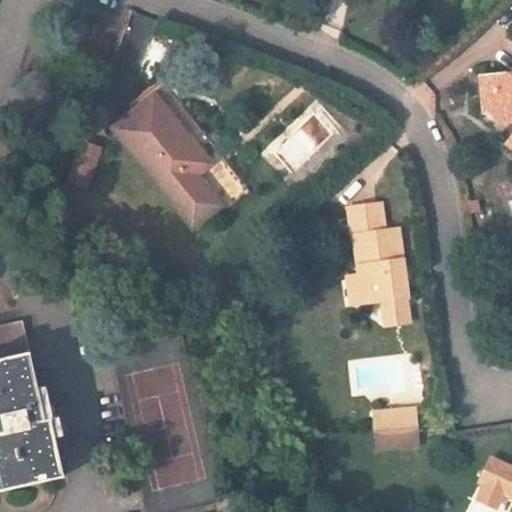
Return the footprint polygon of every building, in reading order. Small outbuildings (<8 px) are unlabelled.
[(146,43),(153,19),(129,12),(122,37),(146,43)] [(511,122),(511,146),(511,148),(511,78),(511,79),(484,80),(486,119),(506,118),(511,122)] [(313,97),(261,156),(296,187),(348,128),(313,97)] [(227,212),(198,180),(213,167),(154,102),(115,138),(201,236),(227,212)] [(97,154),(78,147),(64,184),(83,191),(97,154)] [(361,241),(365,281),(368,308),(389,306),(414,303),(407,236),(389,237),(386,210),(353,214),(356,242),(361,241)] [(359,309),(368,308),(365,281),(356,282),(359,309)] [(417,328),(414,303),(389,306),(391,331),(417,328)] [(0,487),(63,475),(47,399),(39,400),(23,323),(0,327),(0,487)] [(118,413),(133,412),(130,358),(116,358),(118,413)] [(426,395),(411,397),(413,415),(428,414),(426,395)] [(389,401),(391,418),(413,415),(411,397),(389,401)] [(428,414),(413,415),(391,418),(393,434),(430,430),(428,414)] [(511,450),(486,437),(475,460),(480,462),(495,470),(511,478),(511,450)] [(139,477),(152,511),(169,511),(207,498),(191,457),(139,477)] [(495,470),(480,462),(473,478),(488,485),(495,470)]
